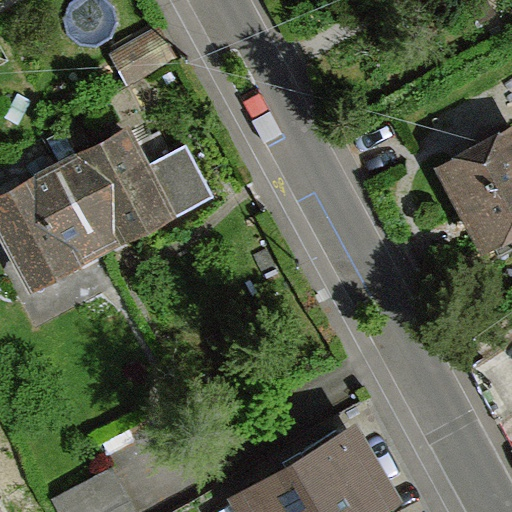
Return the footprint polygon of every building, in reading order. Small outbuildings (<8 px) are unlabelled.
[(175,57),(161,31),(117,55),(132,81),(175,57)] [(65,132),(49,139),(59,159),(75,152),(65,132)] [(511,229),(511,132),(448,169),(488,243),(511,229)] [(129,133),(61,168),(101,246),(165,212),(168,217),(212,193),(188,147),(147,168),(129,133)] [(101,246),(61,168),(0,200),(0,216),(34,281),(101,246)] [(352,511),(381,495),(348,439),(252,495),(262,511),(352,511)] [(136,511),(114,467),(54,499),(60,511),(136,511)]
